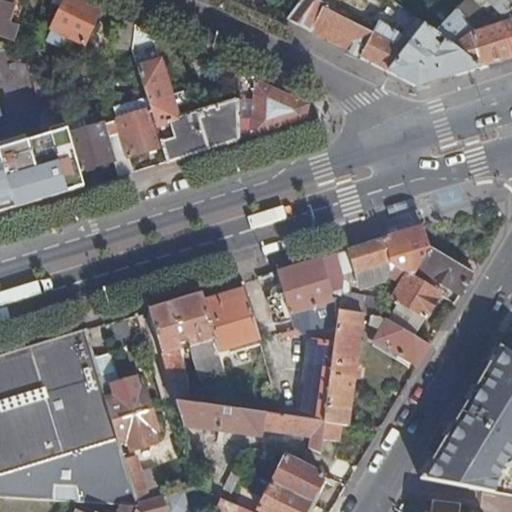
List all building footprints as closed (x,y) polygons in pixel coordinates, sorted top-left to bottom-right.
[(0,0),(0,34),(15,39),(19,24),(10,21),(15,3),(3,0),(0,0)] [(84,45),(102,8),(85,0),(65,0),(47,38),(62,46),(67,36),(84,45)] [(325,5),(314,0),(303,0),(288,20),(418,89),(484,69),(433,31),(417,19),(409,31),(416,36),(407,49),(373,32),(366,44),(323,10),(325,5)] [(511,15),(511,0),(483,0),(507,21),(511,15)] [(10,21),(19,24),(21,24),(25,6),(15,3),(10,21)] [(457,9),(433,31),(484,69),(509,61),(496,27),(470,34),(457,9)] [(133,51),(136,24),(119,16),(115,47),(133,51)] [(511,60),(511,22),(496,27),(509,61),(511,60)] [(171,95),(153,32),(136,24),(133,51),(139,73),(147,97),(148,97),(152,110),(156,125),(178,117),(175,108),(171,95)] [(237,100),(239,140),(305,120),(307,104),(237,72),(237,100)] [(182,91),(171,95),(175,108),(186,104),(182,91)] [(114,108),(118,120),(152,110),(148,97),(147,97),(114,108)] [(167,162),(239,140),(237,100),(178,117),(156,125),(162,146),(167,162)] [(129,156),(162,146),(156,125),(152,110),(118,120),(129,156)] [(71,134),(103,124),(100,112),(67,122),(70,130),(71,134)] [(118,176),(134,172),(129,156),(118,120),(103,124),(71,134),(80,164),(82,170),(114,161),(118,176)] [(70,130),(0,150),(0,158),(15,208),(86,186),(82,170),(80,164),(71,134),(70,130)] [(0,212),(15,208),(0,158),(0,212)] [(419,268),(461,294),(474,273),(431,246),(425,226),(386,237),(393,269),(395,265),(420,281),(422,277),(416,273),(419,268)] [(389,277),(390,276),(393,269),(386,237),(337,252),(342,272),(356,268),(358,278),(360,286),(389,277)] [(336,337),(340,310),(342,292),(344,282),(342,272),(337,252),(278,270),(282,285),(273,287),(270,293),(270,296),(266,297),(269,306),(273,305),(275,309),(281,312),(289,310),(290,314),(309,308),(319,318),(313,327),(317,334),(336,337)] [(388,320),(413,335),(441,294),(420,281),(395,265),(393,269),(390,276),(402,283),(393,297),(401,302),(388,320)] [(342,272),(344,282),(358,278),(356,268),(342,272)] [(218,350),(259,338),(244,288),(203,300),(218,350)] [(363,313),(371,314),(375,315),(381,297),(342,292),(340,310),(363,313)] [(149,309),(168,378),(186,372),(180,354),(191,350),(200,379),(225,372),(218,350),(203,300),(201,293),(149,309)] [(342,423),(348,424),(354,378),(358,378),(361,366),(356,365),(363,313),(340,310),(336,337),(335,343),(325,421),(342,423)] [(374,340),(419,365),(430,346),(413,335),(388,320),(380,315),(375,315),(371,314),(369,324),(382,329),(374,340)] [(0,497),(67,502),(121,506),(138,506),(112,420),(93,356),(85,328),(0,354),(0,497)] [(335,343),(336,337),(317,334),(317,340),(335,343)] [(291,417),(325,421),(335,343),(317,340),(302,338),(300,354),(305,355),(303,372),(298,372),(291,417)] [(424,479),(497,491),(501,476),(511,458),(511,351),(503,346),(487,374),(424,479)] [(112,420),(151,408),(144,387),(140,388),(136,376),(119,381),(110,351),(93,356),(112,420)] [(175,401),(183,424),(259,435),(260,429),(309,436),(308,447),(320,452),(323,438),(340,441),(342,423),(325,421),(291,417),(282,415),(236,409),(175,401)] [(138,506),(151,501),(138,455),(134,456),(132,449),(156,442),(153,429),(156,429),(151,408),(112,420),(138,506)] [(271,482),(309,501),(323,474),(285,455),(271,482)] [(221,498),(226,500),(231,490),(200,477),(195,486),(221,498)] [(265,511),(303,511),(309,501),(271,482),(258,508),(265,511)] [(137,510),(140,511),(185,511),(187,511),(183,491),(151,501),(138,506),(137,510)] [(253,511),(226,500),(221,498),(215,511),(253,511)] [(462,511),(464,502),(435,499),(433,511),(462,511)]
